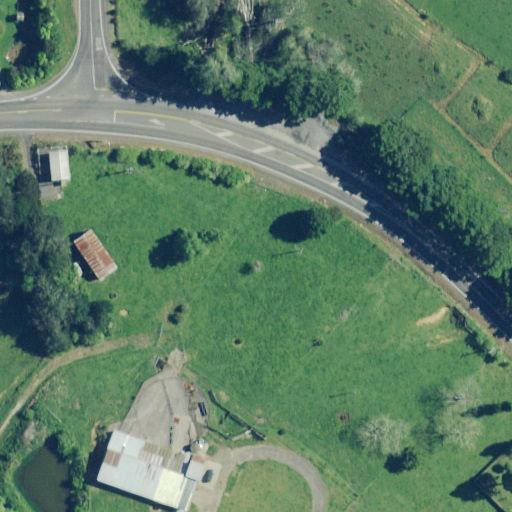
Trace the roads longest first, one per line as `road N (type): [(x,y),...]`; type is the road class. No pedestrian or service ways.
road 1 (primary): [(95,110),(211,124),(279,152),(370,200),(450,258),(511,322)]
road 2 (track): [(225,454),(167,323),(67,339),(23,376),(0,412)]
